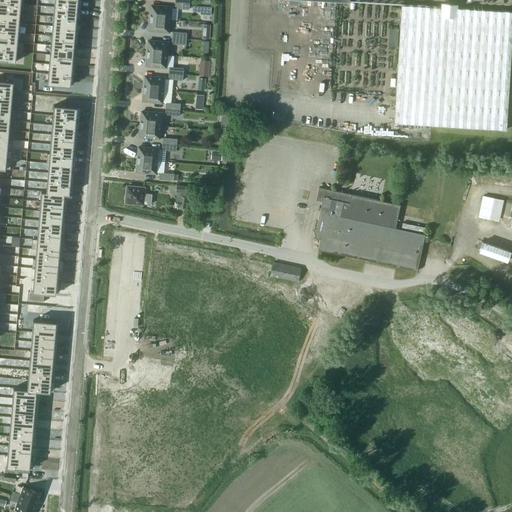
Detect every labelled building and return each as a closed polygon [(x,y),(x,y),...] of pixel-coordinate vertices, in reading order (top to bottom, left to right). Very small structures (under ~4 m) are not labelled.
[(53,0),(53,7),(77,9),(77,0),(53,0)] [(0,2),(0,11),(21,14),(21,4),(0,2)] [(394,122),(507,129),(511,37),(511,11),(458,8),(458,4),(441,3),(441,7),(401,5),(394,122)] [(151,5),(150,18),(170,20),(177,20),(178,9),(171,9),(171,7),(151,5)] [(53,7),(53,16),(76,18),(77,9),(53,7)] [(0,11),(0,21),(20,23),(21,14),(0,11)] [(53,16),(52,26),(75,28),(76,18),(53,16)] [(150,18),(149,31),(169,32),(170,20),(150,18)] [(0,21),(0,31),(19,33),(20,23),(0,21)] [(52,26),(51,35),(75,37),(75,28),(52,26)] [(0,31),(0,40),(18,43),(19,33),(0,31)] [(51,35),(50,45),(74,47),(75,37),(51,35)] [(0,40),(0,50),(17,52),(18,43),(0,40)] [(148,41),(147,53),(167,55),(168,42),(148,41)] [(50,45),(49,54),(73,56),(74,47),(50,45)] [(0,50),(0,61),(16,63),(17,52),(0,50)] [(147,53),(146,66),(166,68),(166,67),(169,67),(173,67),(174,56),(167,56),(167,55),(147,53)] [(49,54),(48,64),(72,66),(73,56),(49,54)] [(200,60),(200,68),(208,69),(209,61),(200,60)] [(48,64),(48,73),(71,75),(72,66),(48,64)] [(48,73),(47,84),(70,86),(71,75),(48,73)] [(145,76),(144,89),(172,91),(173,80),(165,79),(165,78),(145,76)] [(0,80),(0,90),(12,92),(13,82),(0,80)] [(144,89),(143,101),(163,103),(163,102),(166,103),(166,102),(171,103),(172,91),(144,89)] [(0,90),(0,100),(11,101),(12,92),(0,90)] [(197,95),(195,109),(203,109),(204,95),(197,95)] [(0,100),(0,109),(11,111),(11,101),(0,100)] [(54,105),(53,115),(76,117),(77,107),(54,105)] [(0,119),(10,120),(11,111),(0,109),(0,119)] [(141,124),(161,126),(162,113),(142,111),(141,124)] [(53,115),(52,125),(75,127),(76,117),(53,115)] [(0,119),(0,129),(9,130),(10,120),(0,119)] [(160,138),(161,126),(141,124),(140,137),(160,138)] [(52,125),(52,134),(74,136),(75,127),(52,125)] [(0,129),(0,138),(8,140),(9,130),(0,129)] [(52,134),(51,144),(73,146),(74,136),(52,134)] [(0,138),(0,148),(10,149),(12,149),(13,140),(11,140),(8,140),(0,138)] [(51,144),(50,154),(73,156),(73,146),(51,144)] [(139,147),(138,159),(158,161),(165,162),(166,150),(162,150),(159,149),(139,147)] [(0,148),(0,158),(9,159),(10,149),(0,148)] [(222,151),(212,150),(211,160),(222,161),(222,151)] [(48,153),(47,163),(49,163),(72,165),(73,156),(50,154),(48,153)] [(0,168),(10,169),(11,159),(9,159),(0,158),(0,168)] [(138,159),(137,172),(157,174),(158,161),(138,159)] [(49,163),(48,173),(71,175),(72,165),(49,163)] [(48,173),(47,182),(70,184),(71,175),(48,173)] [(47,192),(64,194),(69,194),(70,184),(47,182),(47,192)] [(177,185),(176,192),(177,192),(188,193),(188,186),(177,185)] [(144,203),(152,204),(153,195),(145,194),(145,188),(128,186),(127,196),(125,196),(125,200),(127,200),(126,202),(143,204),(144,203)] [(425,234),(396,228),(401,205),(319,187),(317,199),(323,200),(316,229),(319,239),(321,239),(319,250),(417,271),(425,234)] [(42,191),(41,201),(63,203),(64,194),(47,192),(42,191)] [(177,192),(176,201),(180,202),(181,196),(187,196),(188,193),(177,192)] [(504,200),(483,196),(479,218),(500,222),(504,200)] [(41,201),(40,211),(63,213),(63,203),(41,201)] [(40,211),(39,220),(62,222),(63,213),(40,211)] [(39,220),(38,230),(61,232),(62,222),(39,220)] [(402,227),(425,233),(426,228),(403,222),(402,227)] [(453,240),(457,224),(450,222),(446,238),(453,240)] [(38,230),(37,239),(60,241),(61,232),(38,230)] [(33,239),(32,249),(37,249),(59,251),(60,241),(37,239),(33,239)] [(479,252),(507,262),(511,251),(483,241),(479,252)] [(36,254),(36,259),(58,261),(59,256),(59,251),(37,249),(36,254)] [(33,258),(33,268),(35,268),(58,270),(58,261),(36,259),(33,258)] [(171,441),(230,389),(246,406),(268,387),(271,390),(274,390),(311,358),(307,353),(322,340),(273,284),(266,289),(263,285),(248,298),(242,291),(250,284),(251,276),(158,261),(148,324),(174,328),(192,348),(190,360),(161,385),(164,389),(140,410),(133,455),(131,454),(124,500),(130,501),(133,480),(174,444),(171,441)] [(271,276),(298,282),(301,268),(274,262),(271,276)] [(35,268),(34,280),(57,282),(58,270),(35,268)] [(33,291),(33,292),(44,293),(56,294),(57,282),(34,280),(33,291)] [(28,291),(28,301),(44,302),(44,293),(33,292),(33,291),(28,291)] [(32,304),(32,311),(46,312),(46,304),(32,304)] [(33,320),(32,332),(55,334),(56,322),(33,320)] [(32,332),(32,341),(54,343),(55,334),(32,332)] [(32,341),(31,351),(54,353),(54,343),(32,341)] [(31,351),(30,360),(53,362),(54,353),(31,351)] [(30,360),(29,370),(52,372),(53,362),(30,360)] [(29,370),(28,380),(51,382),(52,372),(29,370)] [(28,380),(27,389),(36,390),(50,392),(51,382),(28,380)] [(14,388),(13,398),(36,400),(36,390),(27,389),(14,388)] [(13,398),(12,407),(35,409),(36,400),(13,398)] [(12,407),(11,417),(34,419),(35,409),(12,407)] [(236,413),(229,420),(245,437),(252,430),(236,413)] [(11,417),(10,427),(33,429),(34,419),(11,417)] [(10,427),(9,436),(32,438),(33,429),(10,427)] [(241,434),(227,447),(238,459),(251,447),(245,440),(246,439),(241,434)] [(9,436),(9,446),(31,448),(32,438),(9,436)] [(9,446),(8,455),(31,457),(31,448),(9,446)] [(8,455),(7,467),(30,469),(31,457),(8,455)] [(12,495),(38,505),(42,494),(24,487),(21,494),(14,491),(12,495)] [(22,511),(34,511),(38,505),(12,495),(11,500),(18,502),(16,509),(22,511)]
